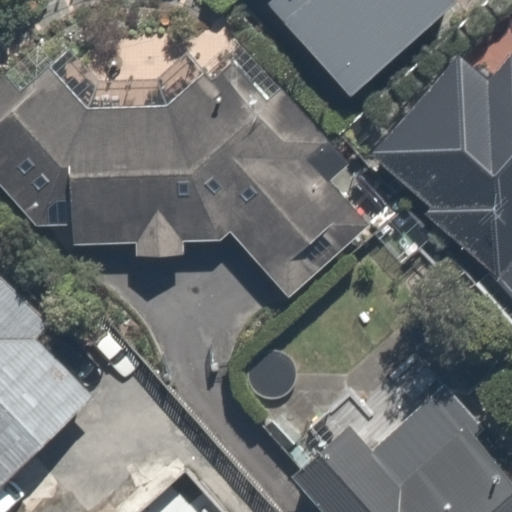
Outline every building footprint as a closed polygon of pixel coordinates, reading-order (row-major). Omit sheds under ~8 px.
[(247,0),(327,91),(431,0),(247,0)] [(228,47),(177,51),(133,96),(81,98),(15,34),(0,49),(0,191),(49,237),(118,235),(119,252),(170,250),(170,232),(211,231),(271,291),(350,212),(293,155),(315,133),(228,47)] [(351,146),(511,299),(511,51),(502,42),(477,69),(450,42),(351,146)] [(0,461),(81,389),(25,326),(38,314),(0,272),(0,461)] [(333,418),(271,472),(305,511),(511,511),(511,509),(448,435),(471,416),(437,377),(357,445),(333,418)]
